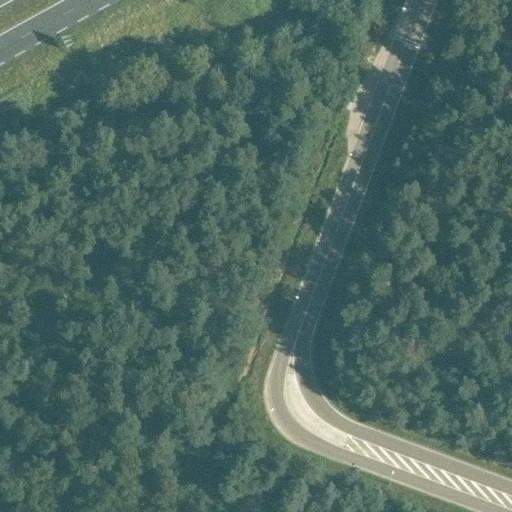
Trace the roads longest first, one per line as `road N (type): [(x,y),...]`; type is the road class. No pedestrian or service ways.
road 1 (unclassified): [(511,504),(329,436),(306,419),(289,369),(423,0)]
road 2 (primary): [(0,59),(105,0)]
